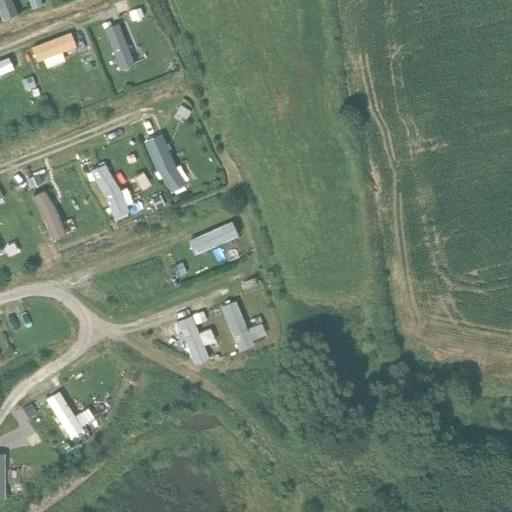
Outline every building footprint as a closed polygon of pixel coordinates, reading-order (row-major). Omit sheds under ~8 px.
[(1,0),(10,22),(25,16),(18,0),(1,0)] [(127,22),(111,28),(128,70),(143,64),(127,22)] [(44,63),(84,49),(78,32),(38,47),(44,63)] [(15,57),(0,63),(0,80),(22,71),(15,57)] [(172,189),(190,181),(171,134),(152,141),(172,189)] [(114,165),(98,171),(115,216),(132,210),(114,165)] [(53,191),(39,196),(56,239),(70,233),(53,191)] [(197,254),(242,236),(235,219),(191,238),(197,254)] [(122,280),(169,271),(166,254),(119,264),(122,280)] [(198,316),(214,361),(230,356),(215,311),(198,316)] [(100,419),(93,406),(78,414),(64,389),(50,397),(71,435),(100,419)] [(9,451),(0,451),(0,496),(11,496),(9,451)]
